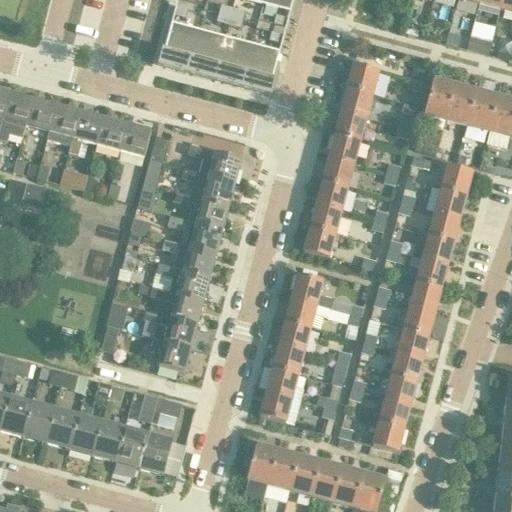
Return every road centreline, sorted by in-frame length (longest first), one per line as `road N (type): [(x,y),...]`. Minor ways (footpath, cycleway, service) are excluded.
road 1 (residential): [(194,511),(288,151),(279,134)]
road 2 (residential): [(415,511),(511,242)]
road 3 (residential): [(279,134),(43,71)]
road 4 (residential): [(279,134),(316,0)]
